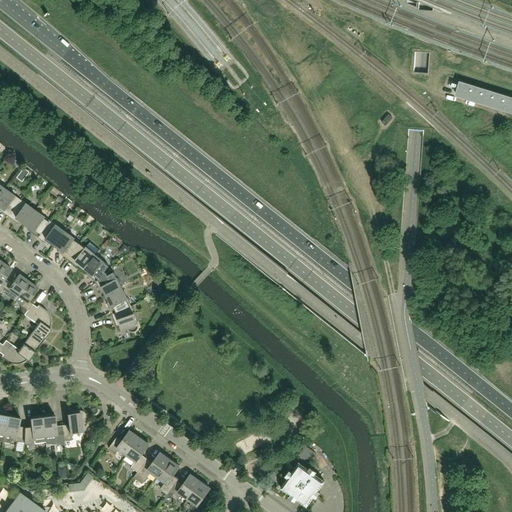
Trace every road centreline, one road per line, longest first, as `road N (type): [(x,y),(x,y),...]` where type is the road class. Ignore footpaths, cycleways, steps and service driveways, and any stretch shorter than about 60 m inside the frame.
road 1 (primary): [(0,31),(511,441)]
road 2 (primary): [(511,411),(0,1)]
road 3 (tertiary): [(242,485),(81,375)]
road 4 (residential): [(81,375),(82,336),(67,290),(0,235)]
